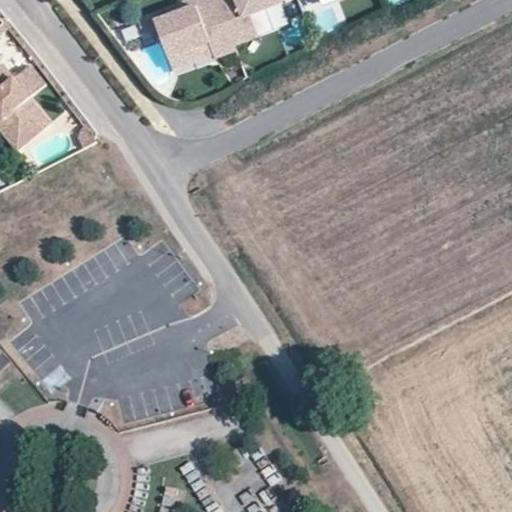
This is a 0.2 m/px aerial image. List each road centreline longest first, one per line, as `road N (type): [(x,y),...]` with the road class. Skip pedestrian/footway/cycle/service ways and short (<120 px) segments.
road 1 (unclassified): [(153,170),(509,0)]
road 2 (residential): [(153,170),(289,370)]
road 3 (residential): [(28,0),(153,170)]
road 4 (unclassified): [(377,511),(289,370)]
